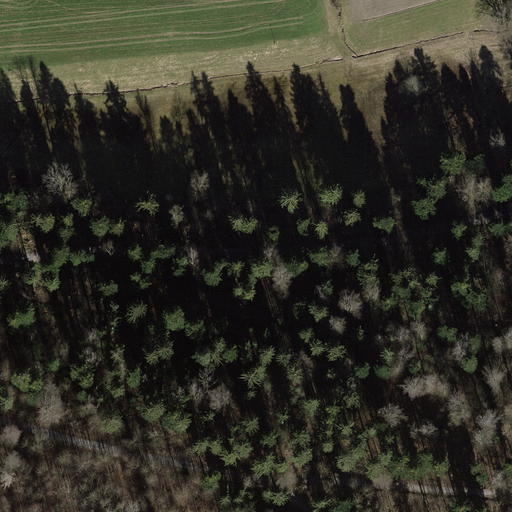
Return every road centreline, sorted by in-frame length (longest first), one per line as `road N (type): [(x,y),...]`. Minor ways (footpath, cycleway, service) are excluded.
road 1 (track): [(0,259),(346,247),(511,213)]
road 2 (track): [(0,419),(260,479),(307,511)]
road 3 (track): [(260,479),(511,494)]
